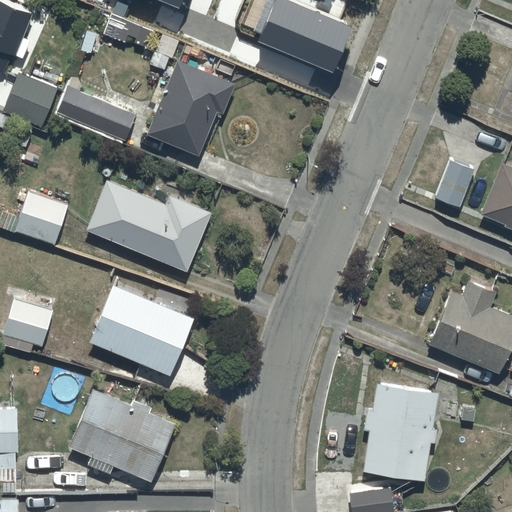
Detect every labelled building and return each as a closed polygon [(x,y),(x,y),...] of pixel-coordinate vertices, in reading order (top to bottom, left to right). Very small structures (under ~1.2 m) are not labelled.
[(31,8),(10,0),(0,0),(0,68),(2,69),(11,48),(22,53),(29,36),(21,33),(31,8)] [(176,0),(174,6),(247,36),(253,21),(260,24),(269,1),(266,0),(176,0)] [(305,0),(298,20),(326,31),(338,0),(305,0)] [(176,53),(145,129),(199,150),(216,109),(221,111),(234,77),(176,53)] [(57,84),(17,69),(3,108),(42,122),(57,84)] [(135,110),(66,82),(56,108),(125,136),(135,110)] [(449,155),(435,192),(458,201),(473,164),(449,155)] [(511,161),(500,157),(479,208),(506,219),(505,221),(511,224),(511,161)] [(106,174),(85,225),(187,266),(211,207),(168,190),(165,198),(106,174)] [(67,201),(28,188),(15,227),(54,240),(67,201)] [(495,286),(466,275),(460,289),(450,285),(428,339),(500,369),(511,335),(511,310),(489,302),(495,286)] [(194,312),(112,279),(89,336),(170,370),(194,312)] [(53,305),(13,294),(3,331),(43,342),(53,305)] [(437,387),(375,378),(373,405),(366,404),(363,425),(365,425),(368,425),(362,465),(425,474),(430,436),(434,437),(436,425),(432,424),(437,387)] [(92,383),(68,441),(150,476),(175,418),(149,407),(151,402),(133,395),(131,399),(92,383)] [(17,405),(0,404),(0,488),(16,488),(15,448),(18,448),(17,405)] [(404,484),(351,484),(351,511),(377,511),(404,508),(404,484)] [(0,492),(0,511),(18,511),(18,492),(0,492)]
